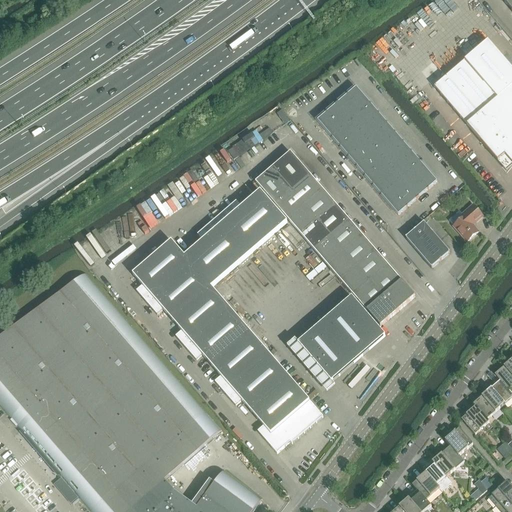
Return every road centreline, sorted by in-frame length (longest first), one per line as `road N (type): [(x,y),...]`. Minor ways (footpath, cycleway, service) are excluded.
road 1 (tertiary): [(314,493),(511,231)]
road 2 (motorway): [(0,157),(239,0)]
road 3 (residential): [(368,511),(511,318)]
road 4 (motorway): [(177,0),(0,118)]
road 5 (motorway): [(133,116),(292,0)]
road 6 (motorway): [(0,224),(133,116)]
road 7 (motorway): [(0,199),(133,116)]
road 8 (motorway): [(117,0),(0,77)]
